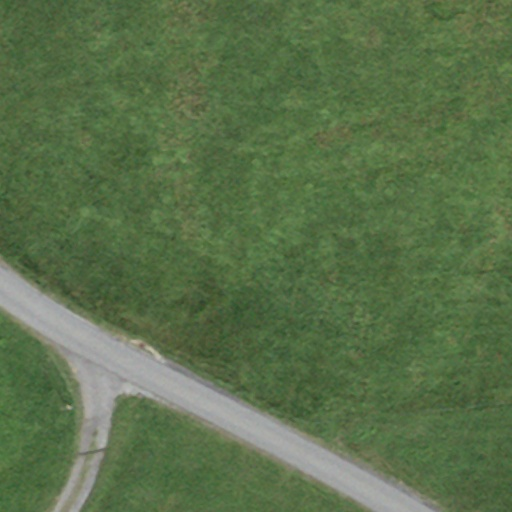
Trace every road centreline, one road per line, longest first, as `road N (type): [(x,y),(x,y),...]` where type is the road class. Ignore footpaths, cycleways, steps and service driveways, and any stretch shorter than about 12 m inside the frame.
road 1 (unclassified): [(403,511),(322,462),(104,356),(0,281)]
road 2 (track): [(70,511),(87,479),(104,356)]
